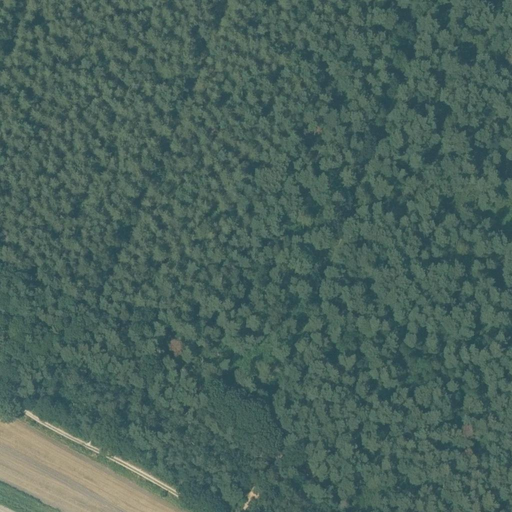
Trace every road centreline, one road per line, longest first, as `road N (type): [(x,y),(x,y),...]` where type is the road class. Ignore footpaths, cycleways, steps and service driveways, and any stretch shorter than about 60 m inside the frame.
road 1 (track): [(437,0),(259,447)]
road 2 (track): [(259,447),(145,341),(0,267)]
road 3 (track): [(208,511),(0,399)]
